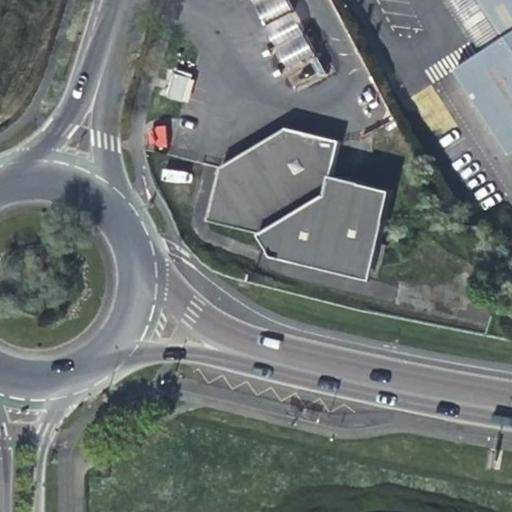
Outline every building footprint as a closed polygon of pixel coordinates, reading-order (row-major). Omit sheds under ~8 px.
[(291,0),(258,0),(293,65),(319,51),(291,0)] [(483,0),(451,0),(484,49),(506,35),(483,0)] [(511,0),(483,0),(506,35),(484,49),(458,67),(511,149),(511,0)] [(193,76),(177,72),(175,81),(170,96),(177,98),(185,101),(193,76)] [(149,143),(162,148),(169,128),(156,124),(149,143)] [(214,219),(265,232),(281,256),(377,281),(399,192),(338,177),(347,141),(344,140),(291,126),(226,166),(214,219)] [(334,413),(293,405),(293,412),(331,420),(334,413)]
